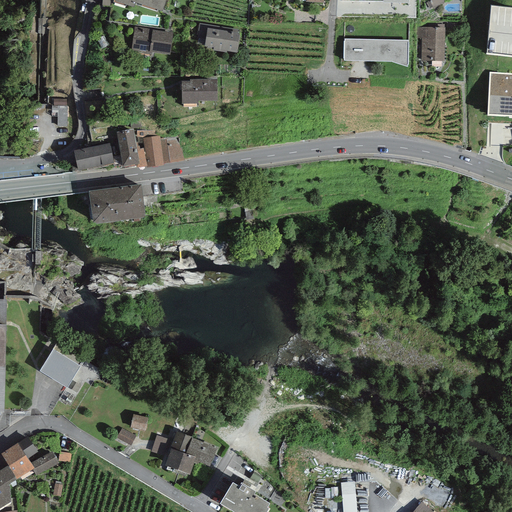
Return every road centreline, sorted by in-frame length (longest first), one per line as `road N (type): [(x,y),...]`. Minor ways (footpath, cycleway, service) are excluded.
road 1 (primary): [(0,191),(357,146),(421,151),(511,179)]
road 2 (unclassified): [(0,446),(39,424),(61,427),(202,511)]
road 3 (residential): [(91,0),(76,83),(77,140),(53,157),(0,167)]
